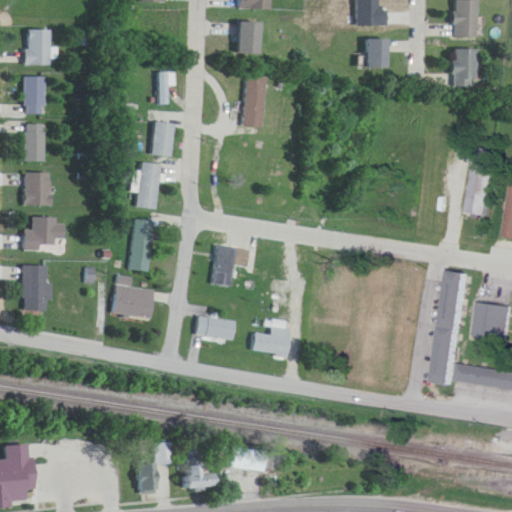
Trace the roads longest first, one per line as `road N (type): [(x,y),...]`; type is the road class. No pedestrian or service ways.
road 1 (residential): [(511,405),(96,339)]
road 2 (residential): [(511,250),(191,209)]
road 3 (secondary): [(205,511),(343,501),(446,511)]
road 4 (residential): [(191,209),(200,0)]
road 5 (residential): [(441,240),(414,391)]
road 6 (residential): [(191,209),(168,351)]
